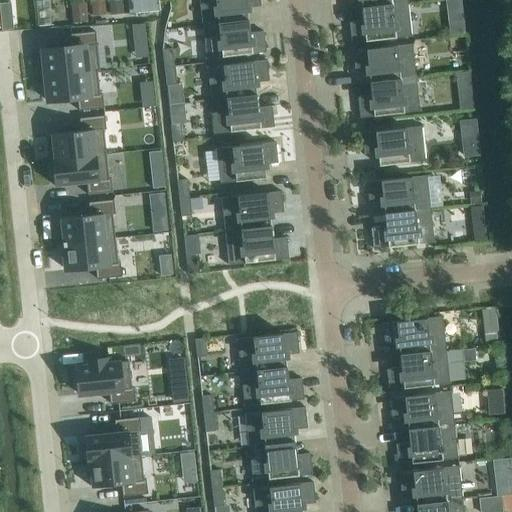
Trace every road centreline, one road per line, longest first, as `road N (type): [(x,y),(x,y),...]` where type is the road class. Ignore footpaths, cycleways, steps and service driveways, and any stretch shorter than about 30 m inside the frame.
road 1 (residential): [(329,294),(298,0)]
road 2 (residential): [(31,342),(0,63)]
road 3 (residential): [(352,511),(329,294)]
road 4 (residential): [(329,294),(511,272)]
road 5 (residential): [(49,511),(31,342)]
